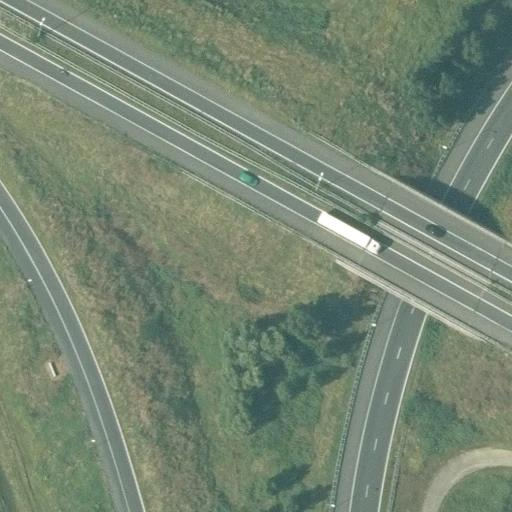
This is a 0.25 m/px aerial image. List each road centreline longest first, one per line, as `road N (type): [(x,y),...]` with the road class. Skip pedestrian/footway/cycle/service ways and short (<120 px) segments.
road 1 (motorway): [(0,42),(511,325)]
road 2 (motorway): [(511,275),(12,0)]
road 3 (motorway): [(511,106),(464,185),(408,315),(361,511)]
road 4 (motorway): [(0,197),(80,346),(135,511)]
